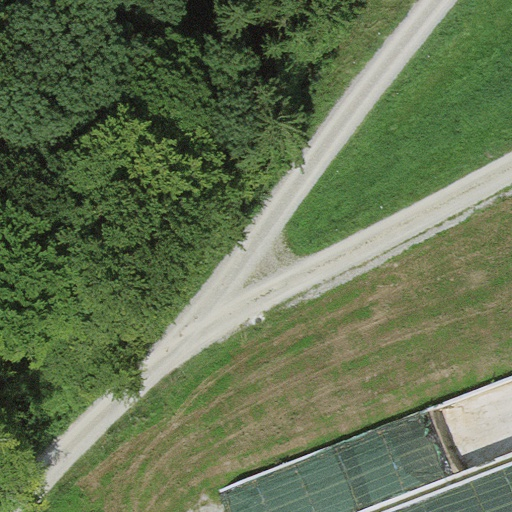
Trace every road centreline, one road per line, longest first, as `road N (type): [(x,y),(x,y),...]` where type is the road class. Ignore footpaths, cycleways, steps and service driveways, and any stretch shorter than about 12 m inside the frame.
road 1 (track): [(27,511),(188,341),(446,0)]
road 2 (track): [(0,372),(117,247),(214,0)]
road 3 (track): [(188,341),(511,170)]
